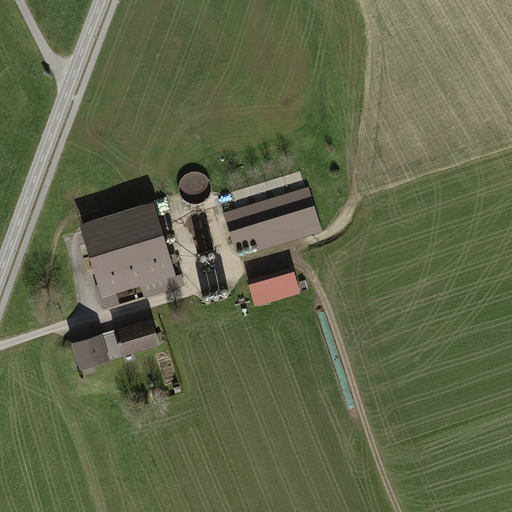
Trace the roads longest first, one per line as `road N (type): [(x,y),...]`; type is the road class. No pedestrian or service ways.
road 1 (track): [(399,511),(321,286),(295,260),(0,346)]
road 2 (tertiary): [(102,0),(0,275)]
